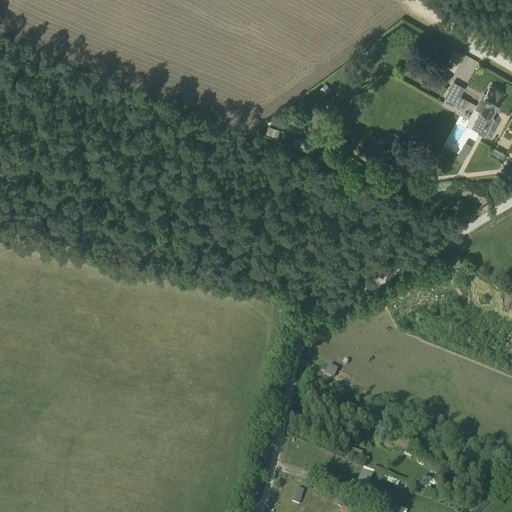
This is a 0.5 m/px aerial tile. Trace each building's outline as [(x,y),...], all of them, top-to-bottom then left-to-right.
[(462,73),(470,77),(479,60),(456,48),(442,74),(457,82),(462,73)] [(465,86),(453,80),(447,92),(458,98),(465,86)] [(481,111),(471,128),(485,136),(495,119),(491,117),(504,95),(491,88),(487,94),(483,92),(474,108),(481,111)] [(280,131),(266,128),(264,134),(279,137),(280,131)] [(316,146),(296,139),(293,147),(314,154),(316,146)] [(350,405),(346,403),(340,414),(345,416),(343,420),(359,427),(362,421),(346,414),(350,405)] [(350,448),(348,456),(359,459),(362,451),(350,448)] [(350,504),(344,501),(338,511),(350,511),(351,511),(348,509),(350,504)]
